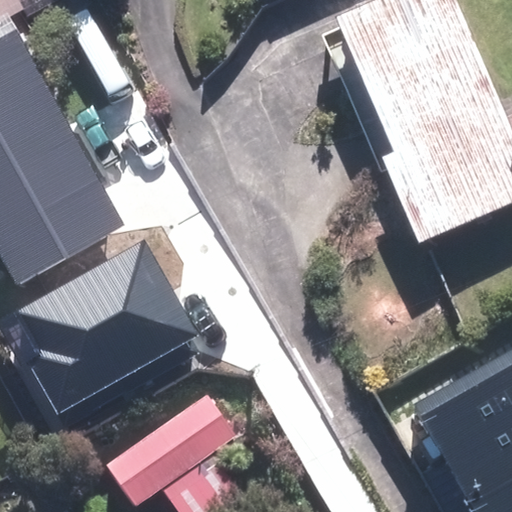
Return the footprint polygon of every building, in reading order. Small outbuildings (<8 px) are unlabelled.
[(511,209),(511,95),(473,0),(393,0),(330,26),(392,180),(403,175),(430,243),(511,209)] [(37,33),(0,51),(0,233),(28,289),(139,232),(37,33)] [(174,320),(132,247),(54,290),(95,364),(174,320)] [(511,351),(415,404),(446,459),(511,423),(511,351)] [(245,437),(216,396),(118,464),(148,505),(173,488),(181,500),(223,471),(214,459),(245,437)] [(472,507),(511,485),(511,423),(446,459),(472,507)] [(511,511),(511,485),(472,507),(474,511),(511,511)]
